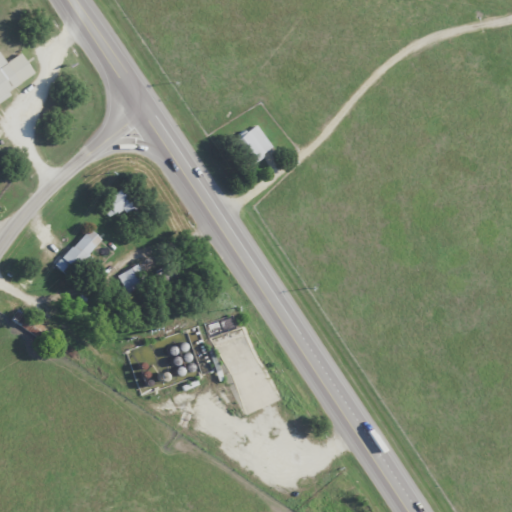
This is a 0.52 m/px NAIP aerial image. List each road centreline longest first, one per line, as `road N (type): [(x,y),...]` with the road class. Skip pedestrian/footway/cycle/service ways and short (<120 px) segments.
road 1 (trunk): [(416,511),(79,0)]
road 2 (tertiary): [(0,236),(57,174),(146,110)]
